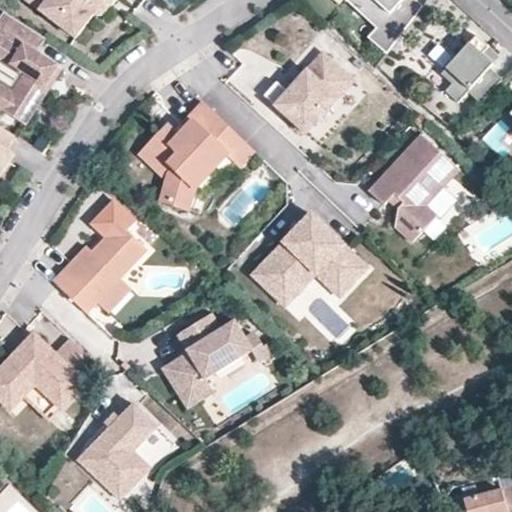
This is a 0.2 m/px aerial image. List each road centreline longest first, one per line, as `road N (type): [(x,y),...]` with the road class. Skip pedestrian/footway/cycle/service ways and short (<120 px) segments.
road 1 (residential): [(251,0),(122,83),(0,276)]
road 2 (unknown): [(159,60),(365,225)]
